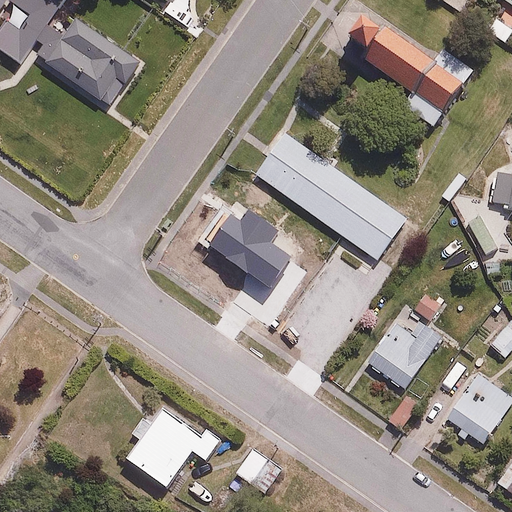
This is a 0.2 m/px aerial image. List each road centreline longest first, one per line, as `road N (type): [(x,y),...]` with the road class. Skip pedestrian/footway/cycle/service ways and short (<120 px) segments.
road 1 (residential): [(432,511),(91,272)]
road 2 (residential): [(282,0),(91,272)]
